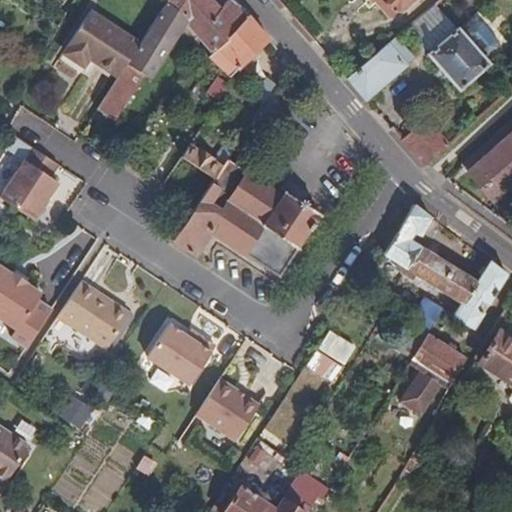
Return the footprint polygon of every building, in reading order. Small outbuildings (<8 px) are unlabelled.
[(220,9),(210,0),(167,0),(165,2),(187,23),(185,27),(201,46),(210,57),(247,17),(228,1),(220,9)] [(363,0),(372,9),(381,1),(394,15),(410,0),(363,0)] [(187,23),(165,2),(161,9),(181,32),(185,27),(187,23)] [(114,123),(144,77),(150,80),(181,32),(161,9),(137,46),(116,79),(115,79),(112,83),(112,85),(95,111),(114,123)] [(132,42),(87,12),(71,37),(72,39),(70,42),(71,49),(83,58),(89,57),(91,58),(92,55),(100,60),(96,66),(111,76),(132,42)] [(228,78),(267,40),(248,17),(247,17),(210,57),(207,59),(228,78)] [(490,65),(455,24),(423,50),(458,91),(490,65)] [(365,100),(406,63),(396,51),(401,47),(392,37),(346,77),(365,100)] [(116,79),(137,46),(133,43),(132,42),(111,76),(116,79)] [(111,76),(96,66),(93,72),(101,76),(108,81),(112,85),(112,83),(115,79),(116,79),(111,76)] [(265,104),(273,92),(276,88),(265,79),(251,99),(262,107),(265,104)] [(231,119),(247,95),(234,83),(214,109),(231,119)] [(270,108),(278,96),(273,92),(265,104),(270,108)] [(245,142),(270,108),(265,104),(262,107),(240,139),(245,142)] [(511,118),(461,164),(490,198),(511,179),(511,118)] [(448,145),(426,119),(401,141),(423,167),(426,165),(448,145)] [(212,181),(223,165),(233,149),(224,144),(213,161),(197,151),(196,153),(187,147),(179,159),(212,181)] [(0,199),(32,222),(57,184),(49,179),(57,167),(32,150),(0,197),(0,199)] [(320,218),(284,196),(283,198),(246,177),(245,179),(239,175),(247,163),(235,156),(228,168),(223,165),(212,181),(191,212),(169,244),(194,260),(209,237),(280,281),(320,218)] [(475,283),(410,242),(413,236),(420,240),(430,220),(414,207),(382,258),(404,272),(459,307),(451,321),(471,333),(507,278),(488,263),(475,283)] [(28,278),(15,269),(9,277),(10,278),(23,286),(28,278)] [(34,302),(38,296),(23,286),(10,278),(9,277),(0,271),(0,321),(12,329),(7,338),(23,348),(47,311),(34,302)] [(103,352),(127,316),(78,284),(77,284),(54,319),(103,352)] [(426,337),(440,315),(427,306),(413,328),(426,337)] [(412,359),(426,337),(413,328),(410,326),(395,351),(410,361),(412,359)] [(188,387),(212,349),(198,340),(195,344),(185,338),(167,327),(145,359),(188,387)] [(198,340),(188,333),(185,338),(195,344),(198,340)] [(349,353),(324,336),(315,350),(340,367),(349,353)] [(511,344),(498,336),(480,365),(511,385),(511,397),(509,403),(509,406),(511,407),(511,344)] [(448,385),(463,363),(426,337),(412,359),(422,366),(441,380),(448,385)] [(340,367),(315,350),(307,362),(333,379),(340,367)] [(441,380),(422,366),(401,396),(420,409),(441,380)] [(233,445),(256,409),(217,383),(193,418),(233,445)] [(70,394),(55,415),(76,429),(91,409),(70,394)] [(0,482),(3,484),(26,450),(0,432),(0,482)] [(299,468),(306,457),(290,447),(282,459),(293,467),(295,465),(299,468)] [(140,456),(134,471),(150,478),(156,462),(140,456)] [(307,511),(316,499),(319,502),(327,491),(327,490),(302,473),(275,511),(273,511),(269,509),(269,506),(268,503),(265,500),(261,498),(257,497),(255,499),(254,499),(241,491),(227,511),(307,511)]
